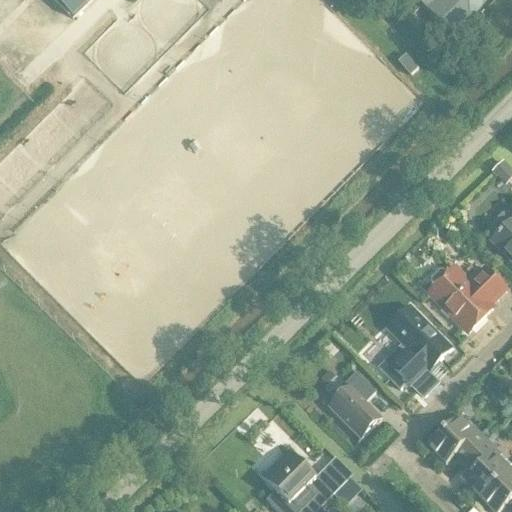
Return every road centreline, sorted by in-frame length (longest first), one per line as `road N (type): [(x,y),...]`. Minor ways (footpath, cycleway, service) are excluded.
road 1 (residential): [(107,511),(511,110)]
road 2 (residential): [(460,511),(405,458),(405,438),(511,330)]
